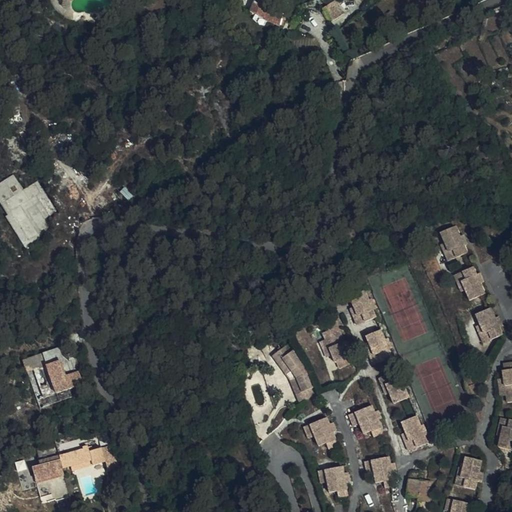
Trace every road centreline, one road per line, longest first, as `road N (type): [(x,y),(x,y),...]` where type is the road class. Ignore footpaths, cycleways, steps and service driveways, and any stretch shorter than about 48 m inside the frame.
road 1 (unclassified): [(147,511),(129,432),(98,375),(84,239),(105,223),(307,246),(317,237),(357,67),(496,0)]
road 2 (residential): [(480,438),(413,457),(402,469),(403,511)]
road 3 (residential): [(317,511),(304,469),(286,458),(281,478),(294,511)]
